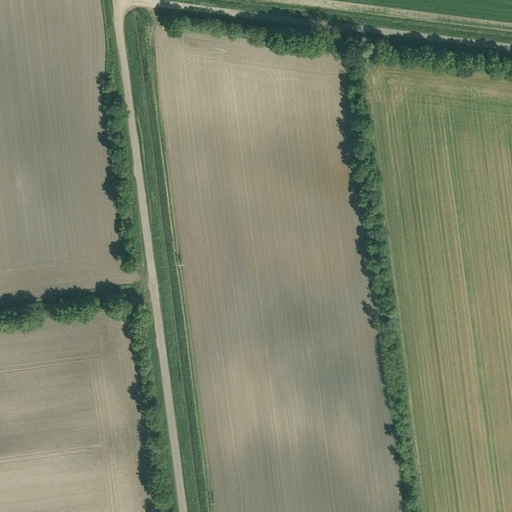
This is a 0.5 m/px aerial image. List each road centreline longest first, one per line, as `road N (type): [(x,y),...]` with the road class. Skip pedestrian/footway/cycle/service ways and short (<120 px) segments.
road 1 (residential): [(114,1),(183,511)]
road 2 (residential): [(511,49),(114,1)]
